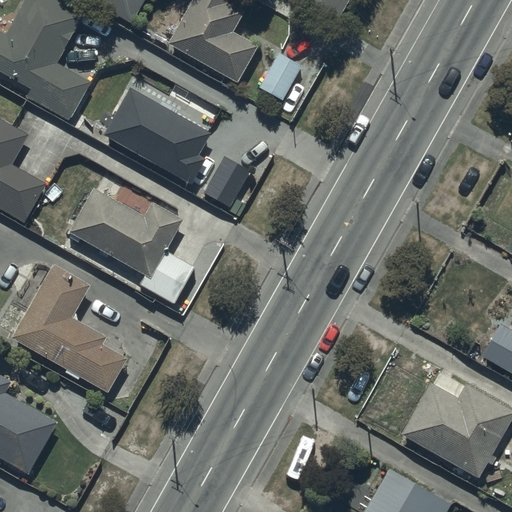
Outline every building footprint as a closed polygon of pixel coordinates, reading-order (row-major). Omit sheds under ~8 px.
[(84,11),(62,0),(21,0),(4,33),(0,30),(0,67),(31,84),(26,94),(70,118),(90,80),(57,61),(84,11)] [(98,0),(131,18),(141,0),(98,0)] [(189,0),(167,40),(237,79),(258,42),(232,28),(244,6),(232,0),(189,0)] [(306,0),(340,17),(349,0),(306,0)] [(300,64),(276,51),(258,85),(282,98),(300,64)] [(211,130),(129,85),(102,133),(190,182),(205,156),(199,152),(211,130)] [(29,132),(0,116),(0,207),(24,221),(46,180),(12,162),(29,132)] [(251,167),(224,152),(204,189),(229,202),(227,206),(241,214),(248,202),(235,195),(251,167)] [(143,214),(94,187),(92,186),(68,230),(144,272),(140,281),(173,299),(193,263),(165,247),(182,215),(152,198),(143,214)] [(88,280),(53,260),(11,334),(107,390),(128,355),(102,340),(106,332),(70,312),(88,280)] [(511,317),(508,325),(497,318),(479,351),(511,369),(511,317)] [(511,409),(511,407),(440,370),(434,381),(428,378),(399,433),(478,474),(511,409)] [(12,378),(0,371),(0,455),(29,471),(57,419),(5,390),(12,378)] [(444,511),(452,499),(388,464),(361,511),(444,511)]
